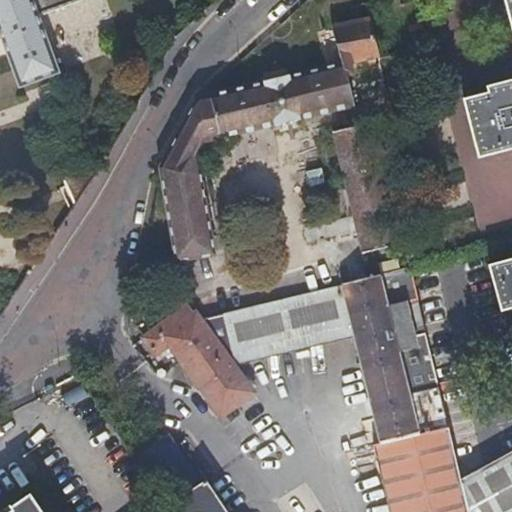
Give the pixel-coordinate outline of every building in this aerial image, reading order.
[(0,0),(0,33),(18,83),(58,69),(37,14),(72,0),(0,0)] [(511,0),(509,0),(504,1),(511,31),(511,81),(487,89),(488,95),(464,102),(479,158),(511,148),(511,0)] [(351,105),(346,85),(341,65),(374,56),(363,19),(359,21),(358,18),(320,30),(328,61),(205,93),(203,94),(159,170),(181,283),(219,276),(197,157),(203,143),(351,105)] [(0,73),(0,109),(16,104),(5,72),(0,73)] [(362,253),(382,248),(402,243),(369,121),(331,132),(362,253)] [(511,260),(490,266),(501,309),(511,306),(511,260)] [(251,394),(242,380),(233,365),(353,334),(380,443),(375,444),(391,511),(511,511),(511,454),(462,482),(407,267),(200,320),(190,305),(142,337),(155,355),(170,344),(221,416),(251,394)] [(159,461),(177,451),(167,434),(149,444),(159,461)] [(157,511),(228,511),(206,480),(157,511)] [(44,511),(32,493),(12,507),(10,505),(0,511),(44,511)]
